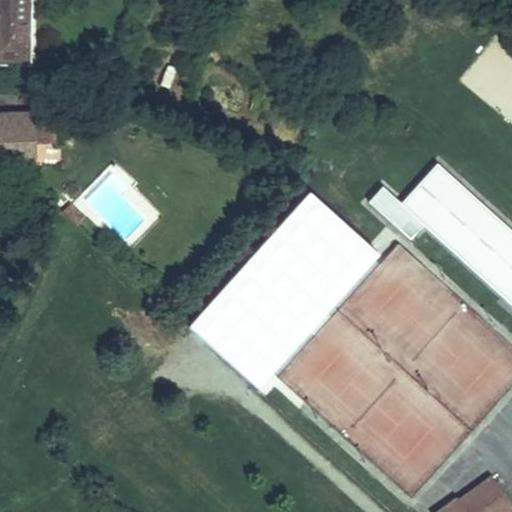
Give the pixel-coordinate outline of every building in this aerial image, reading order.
[(0,0),(0,51),(24,51),(23,0),(0,0)] [(43,117),(0,115),(0,162),(42,163),(43,117)] [(511,258),(432,183),(394,223),(511,334),(511,258)] [(260,393),(381,257),(310,194),(189,330),(260,393)] [(492,466),(458,488),(467,504),(502,480),(492,466)] [(318,473),(292,501),(303,511),(348,511),(354,506),(318,473)] [(458,488),(429,507),(432,511),(502,511),(511,506),(511,494),(502,480),(467,504),(458,488)]
